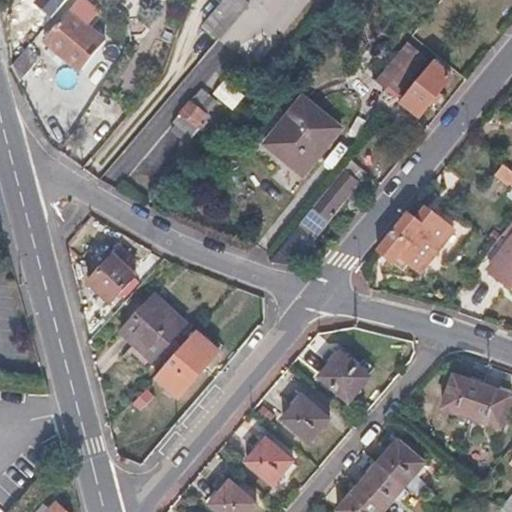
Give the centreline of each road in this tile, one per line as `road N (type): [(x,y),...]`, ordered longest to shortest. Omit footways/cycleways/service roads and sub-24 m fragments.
road 1 (tertiary): [(16,175),(104,511)]
road 2 (residential): [(318,299),(212,266),(60,181),(16,175)]
road 3 (residential): [(318,299),(511,58)]
road 4 (residential): [(318,299),(131,511)]
road 5 (unknown): [(60,181),(148,109),(190,42),(199,0)]
road 6 (residential): [(511,350),(318,299)]
